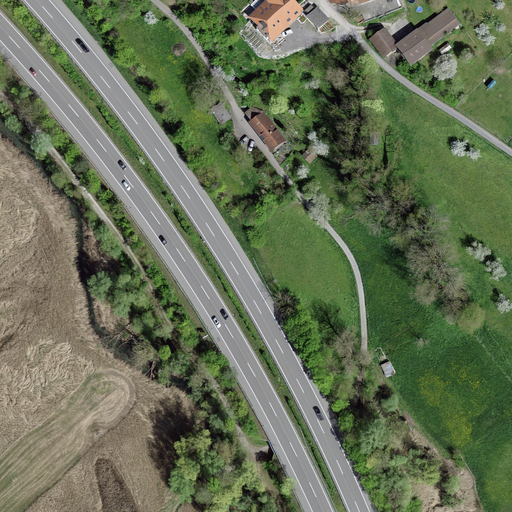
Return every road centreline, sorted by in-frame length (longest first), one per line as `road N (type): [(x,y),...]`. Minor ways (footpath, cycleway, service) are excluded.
road 1 (motorway): [(359,511),(281,349),(213,234),(36,0)]
road 2 (motorway): [(0,26),(72,108),(203,289),(322,511)]
road 3 (track): [(254,455),(122,242),(0,90)]
road 4 (track): [(276,164),(356,269),(364,347),(358,387),(343,410),(254,455)]
road 5 (unclassified): [(511,153),(394,74),(321,0)]
road 6 (residential): [(153,0),(200,48),(276,164)]
